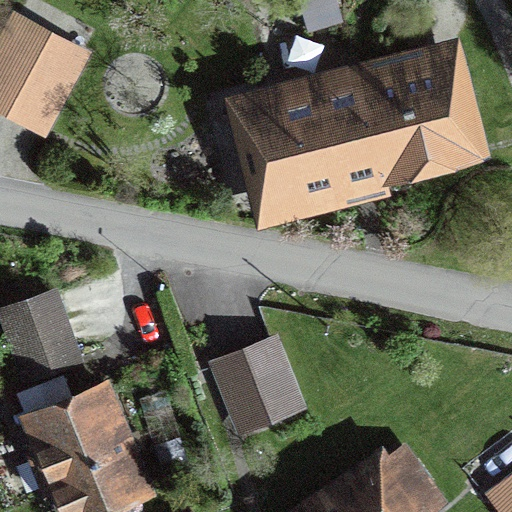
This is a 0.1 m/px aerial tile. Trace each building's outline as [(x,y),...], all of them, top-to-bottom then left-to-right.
[(77,56),(14,24),(0,51),(0,105),(41,126),(77,56)] [(270,225),(506,161),(470,32),(235,96),(270,225)] [(72,283),(7,307),(35,382),(100,357),(72,283)] [(276,344),(216,367),(241,431),(301,407),(276,344)] [(69,511),(120,511),(169,492),(120,373),(27,411),(69,511)] [(412,511),(380,464),(307,511),(412,511)] [(511,511),(511,481),(495,497),(508,511),(511,511)]
